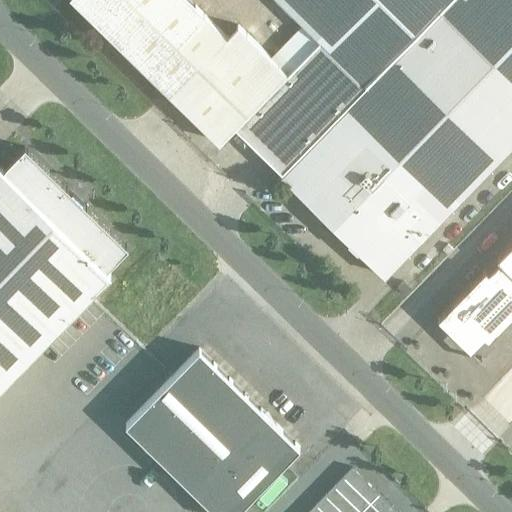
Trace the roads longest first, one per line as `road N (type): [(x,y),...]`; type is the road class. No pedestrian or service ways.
road 1 (unclassified): [(498,511),(0,29)]
road 2 (unknown): [(388,405),(280,511)]
